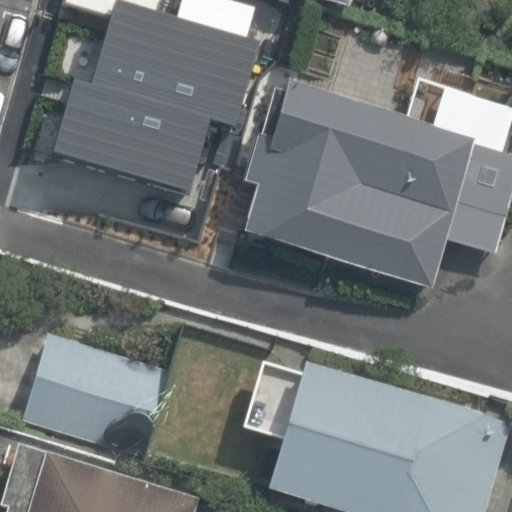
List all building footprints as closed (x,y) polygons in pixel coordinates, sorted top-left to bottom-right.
[(46,0),(41,17),(130,41),(140,0),(46,0)] [(309,0),(342,9),(344,0),(309,0)] [(206,223),(426,288),(437,251),(477,263),(511,143),(235,61),(203,169),(221,174),(206,223)] [(34,314),(4,406),(137,448),(166,357),(34,314)] [(264,331),(221,469),(359,511),(472,511),(505,406),(264,331)] [(178,511),(187,486),(0,426),(0,511),(178,511)]
